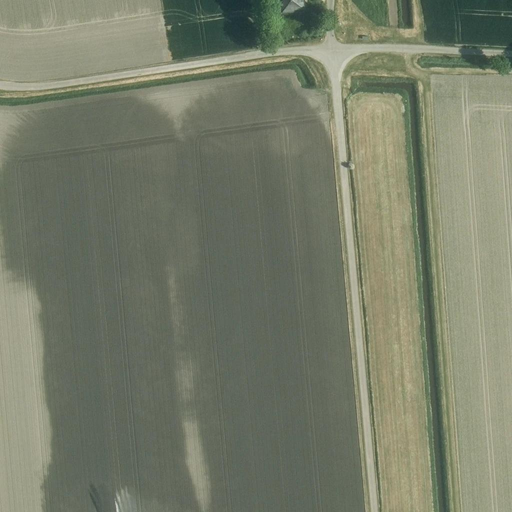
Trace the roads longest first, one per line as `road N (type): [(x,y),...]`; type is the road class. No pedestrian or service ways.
road 1 (unclassified): [(373,511),(331,49)]
road 2 (unclassified): [(331,49),(0,86)]
road 3 (unclassified): [(511,54),(331,49)]
